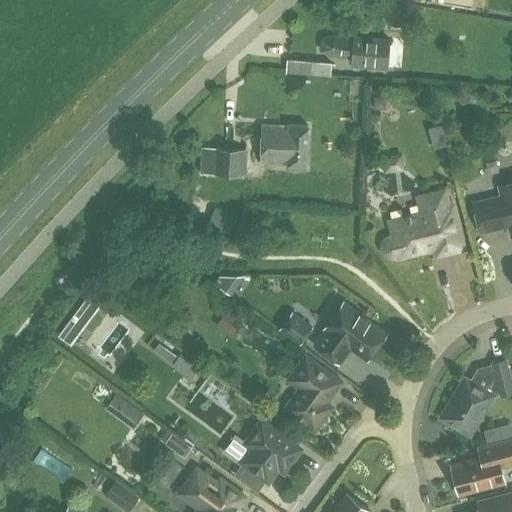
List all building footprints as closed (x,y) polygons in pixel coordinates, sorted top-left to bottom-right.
[(390,11),(389,25),(404,26),(405,12),(390,11)] [(387,67),(389,38),(333,34),(323,37),(322,50),(332,54),(352,56),(352,64),(387,67)] [(330,75),(331,62),(287,58),(286,72),(330,75)] [(305,166),(307,124),(288,123),(288,125),(262,124),(260,161),(288,163),(287,165),(305,166)] [(246,175),(247,148),(201,146),(200,172),(212,173),(246,175)] [(511,233),(511,182),(499,186),(502,196),(474,203),(481,231),(509,224),(511,234),(511,233)] [(448,206),(443,187),(418,193),(422,212),(390,221),(393,235),(389,236),(387,236),(385,238),(384,239),(383,241),(382,243),(382,244),(382,246),(382,247),(382,249),(383,250),(384,251),(385,253),(386,254),(388,255),(389,255),(392,256),(393,256),(398,255),(399,257),(436,248),(437,253),(462,246),(452,205),(448,206)] [(105,300),(91,290),(59,333),(73,343),(105,300)] [(367,358),(385,333),(343,302),(325,327),(327,329),(315,345),(334,359),(344,346),(349,345),(367,358)] [(300,345),(313,326),(291,310),(278,330),(300,345)] [(190,378),(200,366),(181,352),(171,364),(190,378)] [(314,430),(332,405),(326,401),(341,380),(305,354),(287,379),(299,387),(283,408),(314,430)] [(511,391),(511,384),(505,358),(491,362),(496,381),(485,385),(482,388),(464,378),(441,416),(469,433),(491,395),(499,393),(500,395),(511,391)] [(239,460),(239,461),(241,462),(264,479),(268,482),(278,468),(284,472),(301,448),(261,418),(246,438),(252,442),(239,460)] [(458,493),(503,481),(499,465),(511,462),(511,435),(478,445),(481,456),(451,464),(458,493)] [(216,482),(196,468),(178,493),(198,507),(194,511),(238,511),(235,509),(245,496),(220,478),(216,482)] [(127,511),(138,495),(116,479),(104,494),(127,511)] [(511,511),(511,489),(495,494),(478,498),(481,511),(476,511),(511,511)] [(346,494),(333,511),(370,511),(371,511),(346,494)] [(85,511),(86,511),(70,502),(64,511),(85,511)]
